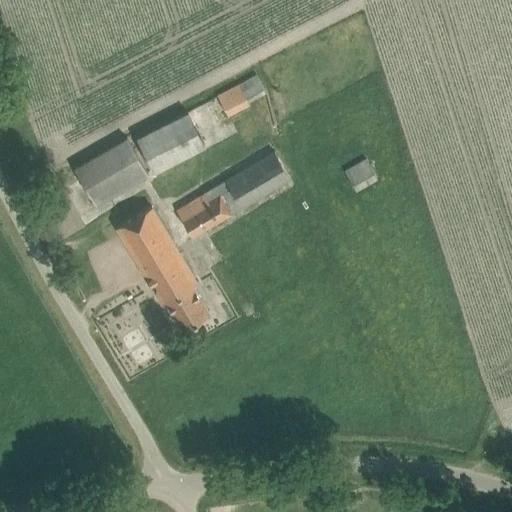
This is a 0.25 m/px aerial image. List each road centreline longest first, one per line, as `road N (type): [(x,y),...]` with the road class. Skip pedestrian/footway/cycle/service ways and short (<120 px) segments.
road 1 (unclassified): [(0,180),(175,483)]
road 2 (unclassified): [(175,483),(309,463),(386,464),(511,489)]
road 3 (unclassified): [(4,511),(175,483)]
